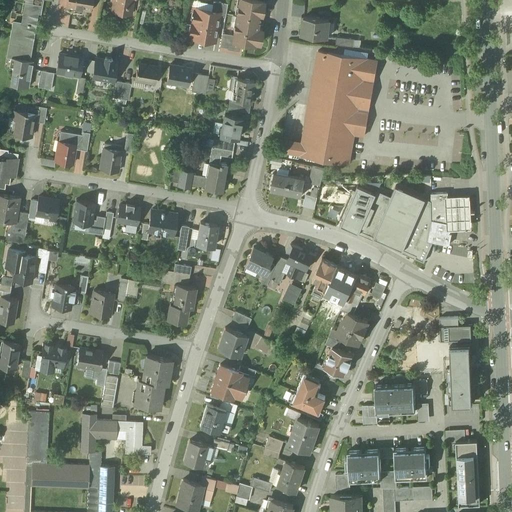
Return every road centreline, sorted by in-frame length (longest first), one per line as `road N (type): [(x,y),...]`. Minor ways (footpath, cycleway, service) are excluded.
road 1 (tertiary): [(485,0),(498,316)]
road 2 (residential): [(273,67),(52,27)]
road 3 (residential): [(244,214),(38,175)]
road 4 (residential): [(405,275),(338,240),(244,214)]
road 5 (residential): [(335,432),(405,275)]
road 6 (residential): [(198,349),(32,319)]
road 7 (residential): [(153,511),(198,349)]
road 8 (residential): [(244,214),(273,67)]
road 9 (residential): [(198,349),(244,214)]
road 10 (tertiary): [(498,316),(504,457)]
road 11 (residential): [(436,427),(441,509),(403,511)]
